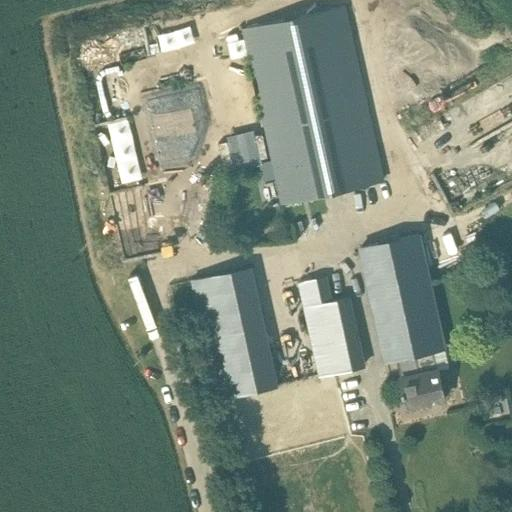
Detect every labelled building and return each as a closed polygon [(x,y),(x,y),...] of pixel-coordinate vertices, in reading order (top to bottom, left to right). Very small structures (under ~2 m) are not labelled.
[(263,179),(277,176),(283,202),(384,179),(345,5),(244,28),(273,161),(260,164),(263,179)] [(180,114),(184,126),(220,115),(216,103),(180,114)] [(122,255),(159,251),(152,185),(115,189),(122,255)] [(444,347),(440,327),(423,250),(427,249),(425,239),(420,240),(419,233),(361,246),(386,359),(415,353),(417,359),(398,364),(404,389),(402,389),(403,394),(405,394),(408,406),(444,398),(433,349),(444,347)] [(225,394),(283,383),(260,264),(201,275),(225,394)] [(365,364),(361,345),(350,296),(331,300),(326,275),(300,281),(321,374),(365,364)]
